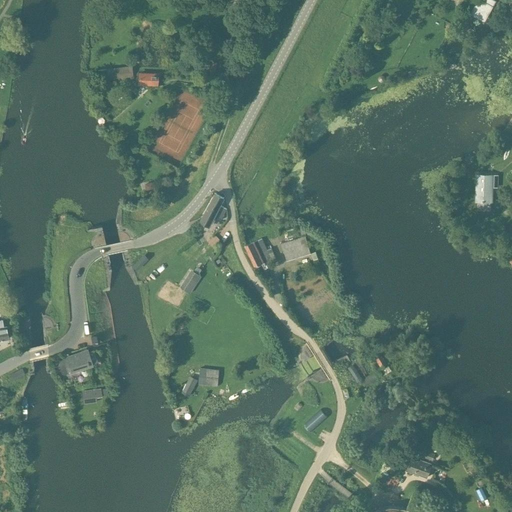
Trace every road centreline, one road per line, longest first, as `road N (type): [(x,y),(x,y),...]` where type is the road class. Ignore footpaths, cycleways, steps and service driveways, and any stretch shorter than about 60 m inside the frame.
road 1 (tertiary): [(0,371),(72,337),(76,275),(88,257),(147,241),(191,209),(311,0)]
road 2 (track): [(216,176),(249,272),(328,366),(341,397),(335,434),(295,511)]
